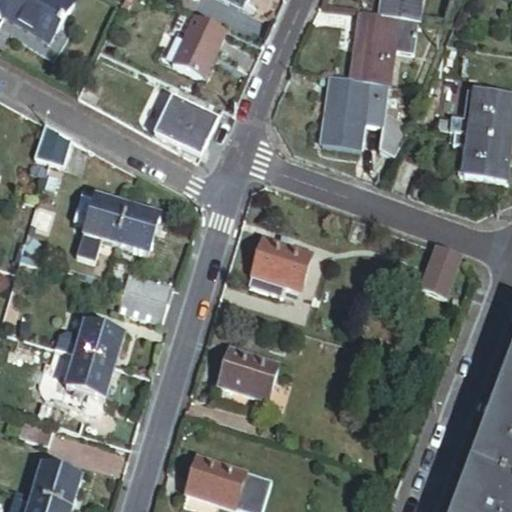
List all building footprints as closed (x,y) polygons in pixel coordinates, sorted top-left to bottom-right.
[(80,14),(57,0),(0,0),(0,19),(56,53),(80,14)] [(212,0),(246,18),(250,11),(229,0),(212,0)] [(229,0),(250,11),(255,0),(229,0)] [(378,0),(376,19),(415,25),(418,0),(378,0)] [(363,18),(356,17),(352,51),(358,52),(363,18)] [(348,83),(387,88),(392,51),(412,54),(415,25),(376,19),(363,18),(358,52),(352,51),(348,83)] [(210,88),(234,38),(202,22),(178,73),(210,88)] [(330,117),(323,117),(319,148),(359,153),(363,124),(380,127),(382,127),(383,113),(387,88),(348,83),(335,81),(330,117)] [(335,81),(328,81),(323,117),(330,117),(335,81)] [(468,114),(470,97),(462,96),(460,113),(468,114)] [(437,121),(436,133),(451,135),(507,142),(511,104),(511,101),(470,97),(468,114),(460,113),(459,123),(437,121)] [(221,130),(178,109),(160,144),(204,165),(221,130)] [(409,126),(383,113),(382,127),(380,127),(376,151),(391,159),(409,126)] [(36,166),(49,173),(59,140),(46,133),(36,166)] [(502,183),(507,142),(451,135),(449,147),(457,148),(454,177),(502,183)] [(49,173),(63,179),(72,148),(59,140),(49,173)] [(43,184),(46,177),(33,174),(31,181),(43,184)] [(55,201),(59,186),(50,183),(46,198),(55,201)] [(85,244),(116,253),(128,215),(97,205),(96,208),(81,204),(73,229),(88,234),(85,244)] [(128,257),(147,263),(159,225),(128,215),(116,253),(113,262),(125,266),(128,257)] [(302,299),(314,263),(293,256),(295,248),(284,244),(281,252),(265,247),(250,291),(279,300),(281,292),(302,299)] [(467,261),(439,250),(422,294),(450,305),(467,261)] [(124,301),(168,312),(173,295),(129,283),(124,301)] [(119,321),(163,332),(168,312),(124,301),(119,321)] [(75,363),(113,375),(123,343),(86,331),(81,347),(64,342),(59,345),(55,357),(75,363)] [(219,394),(268,410),(281,372),(231,356),(219,394)] [(103,407),(113,375),(75,363),(65,395),(103,407)] [(511,511),(511,390),(465,511),(511,511)] [(342,426),(356,430),(361,414),(348,410),(342,426)] [(49,416),(44,431),(57,435),(62,420),(49,416)] [(11,436),(24,440),(28,426),(15,422),(11,436)] [(23,442),(52,451),(57,435),(44,431),(28,426),(24,440),(23,442)] [(186,501),(218,511),(263,511),(271,490),(198,465),(186,501)] [(32,506),(52,511),(72,511),(80,486),(42,474),(32,506)]
